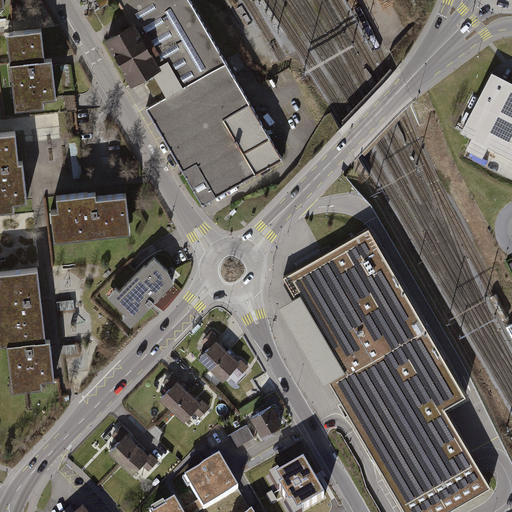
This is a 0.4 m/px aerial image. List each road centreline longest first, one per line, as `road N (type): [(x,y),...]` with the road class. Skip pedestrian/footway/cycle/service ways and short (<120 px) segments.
road 1 (residential): [(61,0),(214,256)]
road 2 (secondary): [(214,283),(12,501)]
road 3 (residential): [(360,511),(243,290)]
road 4 (secondary): [(406,82),(246,251)]
